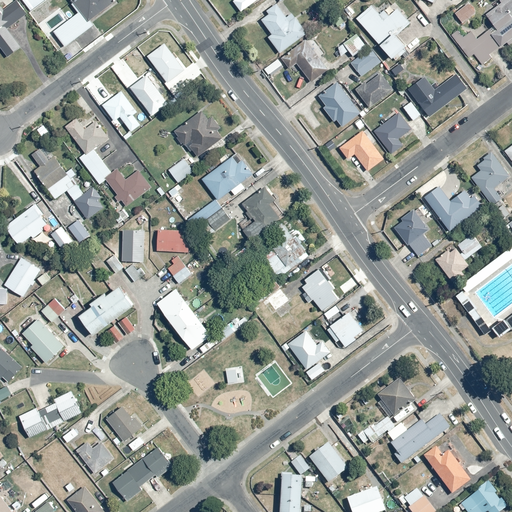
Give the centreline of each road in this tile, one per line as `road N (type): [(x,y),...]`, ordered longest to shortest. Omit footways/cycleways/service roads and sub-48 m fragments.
road 1 (residential): [(178,0),(344,221)]
road 2 (residential): [(220,475),(421,322)]
road 3 (residential): [(0,133),(175,0)]
road 4 (residential): [(511,94),(344,221)]
road 5 (residential): [(421,322),(511,447)]
road 6 (residential): [(134,362),(220,475)]
road 7 (residential): [(344,221),(421,322)]
